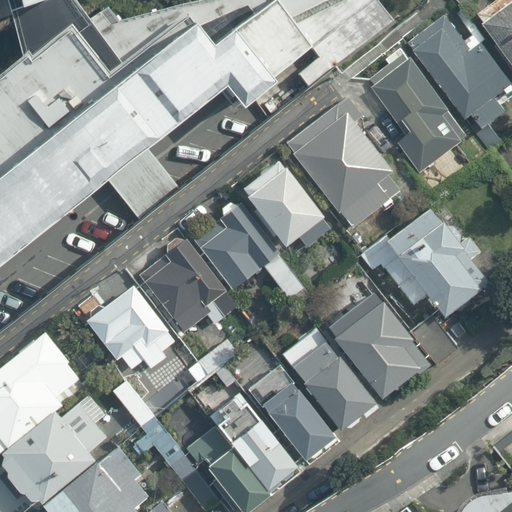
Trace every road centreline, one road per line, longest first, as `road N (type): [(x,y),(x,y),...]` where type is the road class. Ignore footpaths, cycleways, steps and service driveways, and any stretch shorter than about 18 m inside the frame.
road 1 (residential): [(0,347),(328,85)]
road 2 (residential): [(335,511),(511,379)]
